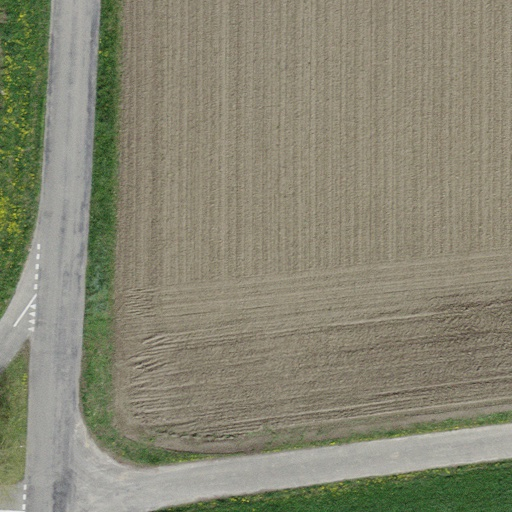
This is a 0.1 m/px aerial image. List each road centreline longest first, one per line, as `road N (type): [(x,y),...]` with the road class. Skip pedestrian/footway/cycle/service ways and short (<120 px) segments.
road 1 (track): [(511,450),(64,511)]
road 2 (residential): [(61,275),(73,0)]
road 3 (residential): [(46,511),(61,275)]
